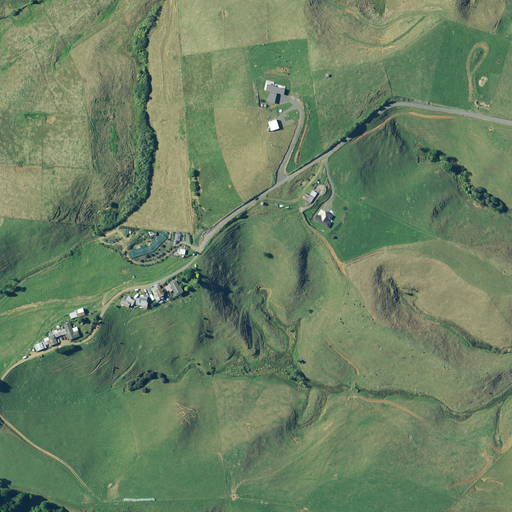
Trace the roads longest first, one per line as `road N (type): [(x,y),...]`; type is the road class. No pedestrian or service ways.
road 1 (unclassified): [(511,119),(419,104),(382,107),(225,223),(193,264),(141,286)]
road 2 (track): [(0,379),(16,361),(87,336),(111,300),(141,286)]
